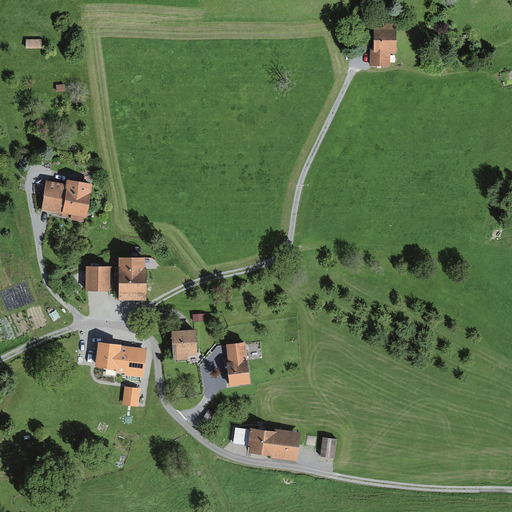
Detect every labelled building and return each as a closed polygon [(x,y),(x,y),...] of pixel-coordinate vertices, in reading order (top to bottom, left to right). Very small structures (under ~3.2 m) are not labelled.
[(400,22),(378,21),(375,63),(392,64),(392,52),(399,52),(400,22)] [(43,48),(43,39),(27,38),(27,48),(43,48)] [(92,188),(45,179),(39,209),(86,218),(92,188)] [(142,259),(112,259),(113,301),(143,300),(142,259)] [(106,268),(80,267),(79,291),(106,291),(106,268)] [(194,332),(166,332),(166,360),(194,360),(194,332)] [(151,347),(102,342),(100,366),(148,371),(151,347)] [(244,342),(221,345),(226,386),(249,383),(244,342)] [(148,385),(132,381),(129,395),(145,398),(148,385)] [(303,432),(251,428),(249,453),(301,457),(303,432)] [(342,436),(325,435),(323,455),(340,456),(342,436)]
